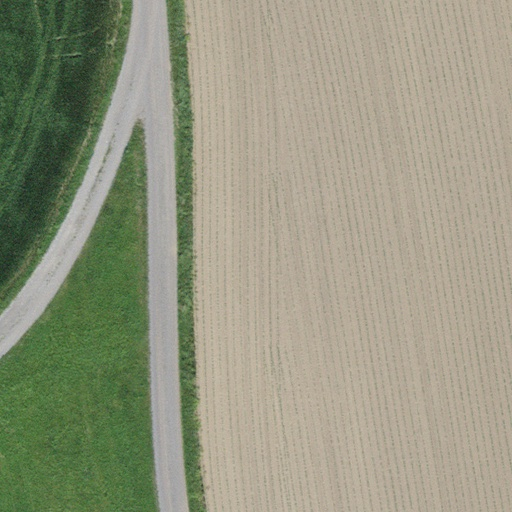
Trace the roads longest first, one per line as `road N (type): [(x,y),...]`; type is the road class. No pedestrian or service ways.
road 1 (track): [(177,511),(163,411),(143,0)]
road 2 (track): [(0,336),(21,322),(89,206),(145,25)]
